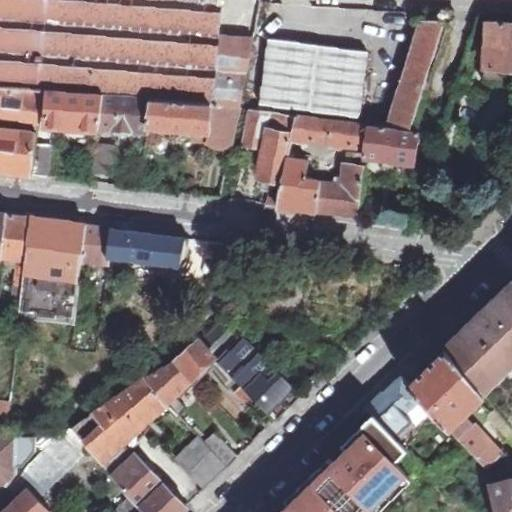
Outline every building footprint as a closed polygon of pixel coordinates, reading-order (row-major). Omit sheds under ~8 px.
[(221,0),(0,0),(0,169),(33,174),(37,139),(42,99),(44,88),(103,93),(152,97),(152,99),(240,107),(254,38),(239,37),(219,35),(221,0)] [(387,127),(415,130),(450,21),(452,8),(425,6),(423,14),(387,127)] [(489,23),(511,23),(511,12),(490,11),(489,23)] [(486,77),(511,78),(511,23),(489,23),(486,77)] [(263,109),(366,117),(372,50),(268,42),(263,109)] [(44,88),(42,99),(49,100),(49,106),(48,106),(46,128),(99,132),(100,125),(103,93),(44,88)] [(103,93),(100,125),(148,129),(148,127),(152,99),(152,97),(103,93)] [(152,99),(148,127),(193,131),(208,133),(208,143),(232,146),(240,107),(152,99)] [(292,137),(296,114),(251,108),(244,141),(266,145),(260,173),(274,174),(271,191),(280,192),(287,158),(290,142),(292,137)] [(337,143),(367,147),(370,124),(296,114),(292,137),(305,138),(326,142),(326,145),(336,146),(337,143)] [(366,154),(366,158),(416,165),(418,148),(420,131),(415,130),(387,127),(370,124),(367,147),(366,154)] [(192,141),(208,143),(208,133),(193,131),(192,141)] [(420,131),(418,148),(433,150),(436,133),(420,131)] [(33,174),(49,176),(54,142),(37,139),(33,174)] [(97,147),(94,172),(113,174),(116,150),(97,147)] [(278,206),(359,216),(366,158),(366,154),(355,152),(354,158),(349,158),(348,163),(344,162),(342,183),(305,180),(307,160),(287,158),(280,192),(278,206)] [(264,189),(271,191),(274,174),(260,173),(259,178),(266,179),(264,189)] [(278,206),(280,192),(271,191),(269,202),(268,202),(267,203),(267,204),(278,206)] [(24,285),(31,217),(8,214),(8,215),(7,215),(3,255),(19,257),(18,272),(19,273),(18,284),(24,285)] [(76,323),(82,268),(83,260),(88,224),(31,217),(24,285),(20,316),(76,323)] [(146,262),(181,267),(186,237),(113,228),(88,224),(83,260),(109,263),(110,257),(127,259),(146,262)] [(146,262),(127,259),(126,272),(144,274),(146,262)] [(108,271),(109,263),(83,260),(82,268),(108,271)] [(511,285),(451,345),(448,348),(448,351),(487,395),(511,370),(511,285)] [(272,415),(277,420),(304,394),(244,332),(228,315),(201,339),(217,356),(244,384),(258,400),(272,415)] [(217,356),(201,339),(179,358),(178,359),(195,377),(217,356)] [(451,428),(464,416),(487,395),(448,351),(411,384),(410,384),(422,398),(433,410),(451,428)] [(195,377),(178,359),(146,377),(167,403),(181,417),(188,410),(175,397),(195,377)] [(167,403),(146,377),(72,427),(90,448),(105,465),(121,450),(123,452),(129,446),(125,441),(167,403)] [(406,413),(422,398),(410,384),(411,384),(404,377),(386,393),(386,392),(384,394),(385,394),(381,397),(380,397),(381,398),(372,406),(371,405),(370,407),(378,415),(402,441),(411,433),(406,428),(413,421),(406,413)] [(0,391),(8,393),(10,379),(0,378),(0,391)] [(250,407),(258,400),(244,384),(236,392),(250,407)] [(426,417),(433,410),(422,398),(406,413),(413,421),(421,413),(426,417)] [(0,424),(8,425),(11,401),(0,400),(0,424)] [(484,418),(511,452),(511,451),(511,426),(509,423),(493,403),(488,407),(491,411),(484,418)] [(269,428),(277,420),(272,415),(269,418),(268,417),(263,422),(269,428)] [(411,451),(402,441),(378,415),(276,511),(366,511),(407,473),(398,464),(411,451)] [(464,416),(451,428),(486,466),(500,453),(475,427),(464,416)] [(19,477),(40,498),(59,477),(90,448),(72,427),(68,430),(62,434),(49,445),(37,454),(31,460),(19,477)] [(206,443),(229,466),(239,456),(216,433),(206,443)] [(0,481),(11,482),(17,473),(17,464),(23,464),(35,449),(35,446),(36,437),(0,435),(0,481)] [(176,457),(205,489),(229,466),(206,443),(199,436),(176,457)] [(36,437),(35,446),(46,444),(47,437),(36,437)] [(181,511),(187,506),(129,446),(123,452),(121,450),(105,465),(116,479),(139,503),(147,511),(181,511)] [(407,473),(366,511),(378,511),(413,479),(407,473)] [(49,511),(51,510),(40,498),(19,477),(0,501),(0,511),(49,511)] [(498,511),(511,511),(511,479),(491,485),(498,511)] [(146,511),(147,511),(139,503),(129,511),(146,511)]
